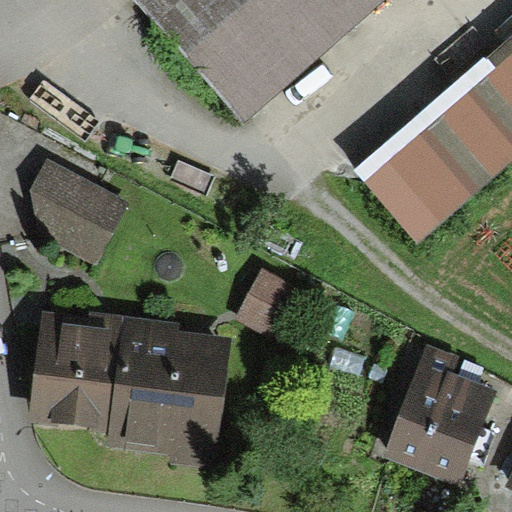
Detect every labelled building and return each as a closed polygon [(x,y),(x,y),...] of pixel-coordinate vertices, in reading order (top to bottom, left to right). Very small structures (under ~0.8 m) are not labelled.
[(137,0),(250,124),(387,0),(137,0)] [(511,49),(362,185),(414,242),(511,153),(511,49)] [(12,226),(100,269),(131,207),(42,164),(12,226)] [(300,295),(261,274),(235,322),(274,343),(300,295)] [(46,319),(33,428),(110,438),(108,448),(176,456),(176,461),(212,465),(226,351),(174,344),(175,335),(46,319)] [(384,462),(460,491),(476,447),(497,394),(451,377),(458,359),(428,347),(384,462)]
